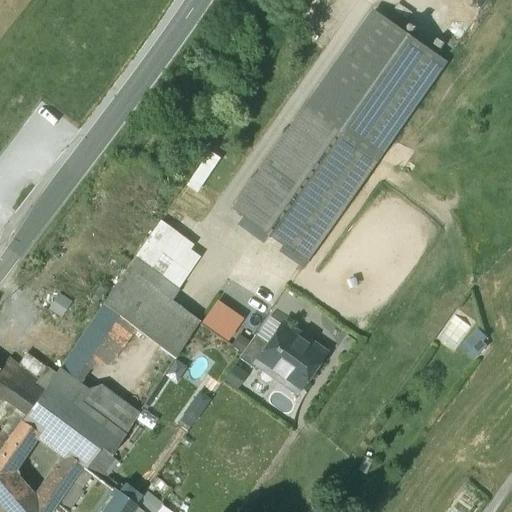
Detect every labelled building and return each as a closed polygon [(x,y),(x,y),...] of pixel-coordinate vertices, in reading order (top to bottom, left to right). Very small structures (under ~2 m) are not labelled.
[(373,12),(305,109),(377,160),(445,63),(373,12)] [(305,109),(234,209),(307,260),(377,160),(305,109)] [(207,150),(191,187),(202,192),(219,155),(207,150)] [(133,259),(176,292),(198,259),(189,252),(191,248),(156,226),(133,259)] [(176,292),(133,259),(102,304),(141,334),(140,335),(173,360),(196,324),(169,302),(176,292)] [(217,299),(201,323),(228,341),(244,318),(217,299)] [(102,304),(78,338),(94,351),(115,367),(140,335),(141,334),(102,304)] [(444,332),(456,343),(474,323),(462,312),(444,332)] [(294,336),(280,327),(268,344),(255,362),(257,363),(259,365),(266,363),(277,371),(278,378),(292,387),(299,386),(320,355),(307,345),(306,342),(297,335),(294,336)] [(473,358),(490,343),(479,330),(462,345),(473,358)] [(255,335),(238,359),(252,370),(257,363),(255,362),(268,344),(255,335)] [(78,338),(58,368),(74,380),(94,351),(78,338)] [(36,381),(7,360),(0,368),(0,372),(28,394),(36,381)] [(17,410),(0,434),(0,453),(8,442),(20,424),(54,373),(45,368),(18,409),(17,410)] [(54,373),(20,424),(34,434),(65,456),(80,467),(83,470),(99,449),(109,457),(137,415),(101,389),(87,390),(74,380),(58,368),(54,373)] [(28,394),(0,372),(0,395),(18,409),(28,394)] [(34,434),(20,424),(8,442),(23,452),(34,434)] [(0,453),(0,505),(5,511),(17,511),(29,501),(7,475),(23,452),(8,442),(0,453)] [(109,457),(99,449),(83,470),(98,482),(114,461),(109,457)] [(65,456),(32,504),(38,511),(49,511),(80,467),(65,456)] [(170,490),(155,478),(144,493),(158,505),(170,490)] [(152,511),(158,505),(144,493),(134,507),(141,511),(152,511)] [(103,511),(130,511),(134,507),(116,494),(113,498),(103,511)] [(29,501),(17,511),(38,511),(32,504),(29,501)]
